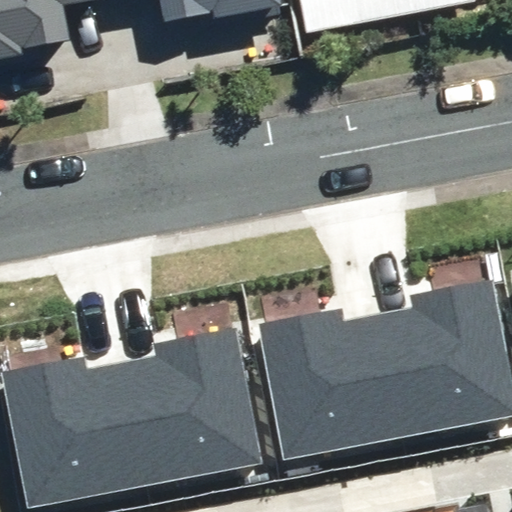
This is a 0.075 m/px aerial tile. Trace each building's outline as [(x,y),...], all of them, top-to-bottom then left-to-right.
[(63,0),(75,83),(206,65),(196,0),(63,0)] [(301,0),(308,39),(475,11),(473,0),(301,0)] [(377,315),(400,437),(511,415),(511,385),(492,282),(413,296),(415,308),(377,315)] [(400,437),(377,315),(342,322),(339,309),(259,325),(285,459),(400,437)] [(120,365),(143,487),(260,465),(235,332),(155,347),(158,358),(120,365)] [(143,487),(120,365),(84,372),(82,360),(2,375),(27,509),(143,487)] [(487,511),(485,503),(459,508),(459,511),(487,511)]
